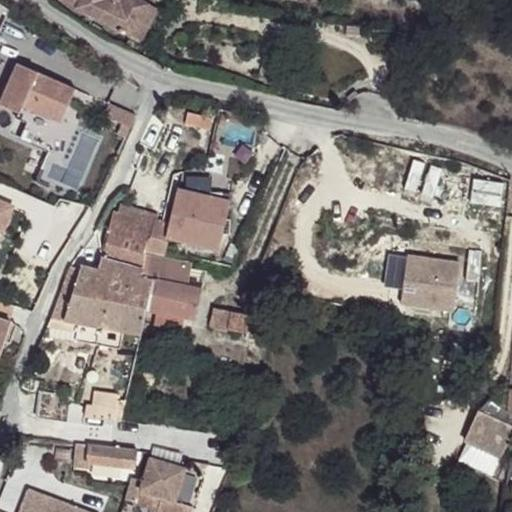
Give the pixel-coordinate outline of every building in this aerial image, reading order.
[(64,0),(77,6),(76,8),(119,29),(118,31),(124,34),(125,32),(131,35),(138,22),(148,27),(157,9),(147,5),(148,4),(140,0),(64,0)] [(138,22),(131,35),(141,40),(148,27),(138,22)] [(346,33),(367,36),(368,28),(347,26),(346,33)] [(48,151),(76,89),(17,63),(0,101),(0,103),(18,112),(15,117),(28,122),(21,139),(48,151)] [(262,81),(299,90),(303,72),(265,64),(262,81)] [(211,118),(188,113),(186,124),(209,128),(211,118)] [(412,167),(406,199),(456,208),(462,176),(412,167)] [(170,227),(156,223),(157,219),(158,214),(121,203),(118,212),(114,211),(103,255),(144,269),(146,255),(146,250),(156,252),(165,254),(169,237),(217,248),(229,201),(179,189),(171,223),(170,227)] [(14,207),(0,201),(0,231),(3,232),(14,207)] [(499,214),(478,212),(476,228),(497,231),(499,214)] [(76,340),(113,347),(115,339),(122,340),(122,338),(123,331),(139,334),(141,334),(147,307),(153,279),(143,279),(144,269),(103,255),(98,271),(81,265),(80,268),(78,273),(68,269),(50,318),(43,336),(75,342),(76,340)] [(192,263),(146,255),(144,269),(143,279),(153,279),(147,307),(158,309),(184,314),(195,317),(205,270),(191,267),(192,263)] [(407,256),(402,290),(416,292),(414,304),(454,310),(461,264),(407,256)] [(416,292),(402,290),(400,301),(414,304),(416,292)] [(8,322),(14,304),(0,299),(0,347),(3,339),(8,322)] [(213,308),(211,327),(247,332),(246,338),(264,340),(268,311),(270,311),(271,303),(258,301),(256,313),(213,308)] [(184,314),(158,309),(154,324),(180,330),(184,314)] [(8,322),(3,339),(10,341),(16,325),(8,322)] [(123,331),(122,338),(138,341),(139,334),(123,331)] [(115,339),(113,347),(120,348),(122,340),(115,339)] [(72,395),(41,390),(37,417),(68,422),(72,395)] [(86,405),(85,417),(104,419),(104,423),(112,424),(112,420),(120,421),(125,400),(117,399),(118,394),(94,391),(92,406),(86,405)] [(511,414),(490,400),(480,410),(479,410),(465,440),(501,458),(511,434),(511,414)] [(138,450),(76,443),(74,466),(90,468),(91,463),(136,468),(138,450)] [(144,480),(133,478),(132,482),(129,503),(137,505),(142,489),(161,495),(157,511),(156,511),(190,511),(193,506),(175,501),(185,468),(150,458),(144,480)] [(90,511),(29,489),(20,511),(90,511)] [(142,489),(137,505),(157,511),(161,495),(142,489)]
